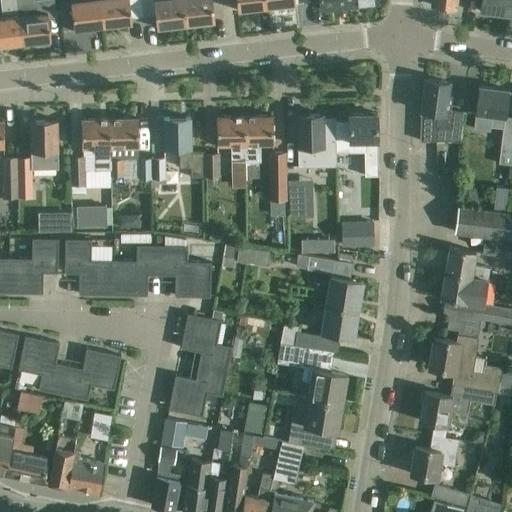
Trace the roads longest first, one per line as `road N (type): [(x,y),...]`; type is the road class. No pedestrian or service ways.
road 1 (residential): [(367,511),(403,328),(407,39)]
road 2 (residential): [(407,39),(0,80)]
road 3 (residential): [(0,314),(153,343),(156,366),(128,511)]
